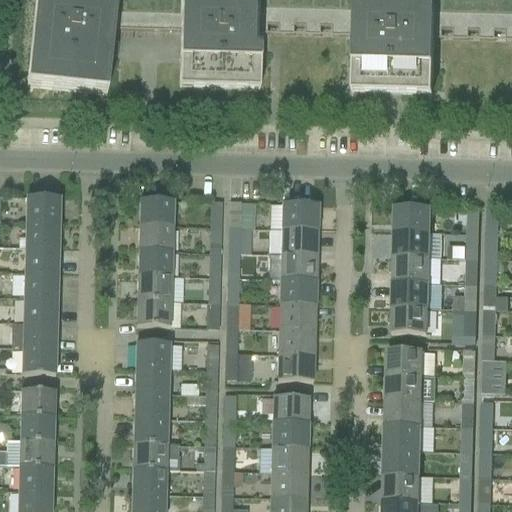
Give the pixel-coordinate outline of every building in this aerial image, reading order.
[(332,39),(353,39),(354,9),(434,10),(433,42),(441,42),(442,34),(453,34),(452,42),(468,43),(468,34),(479,35),(479,43),(494,43),(494,35),(506,35),(505,44),(511,43),(511,0),(62,0),(62,4),(115,10),(112,33),(179,35),(180,4),(260,6),(259,37),(268,37),(268,29),(279,29),(279,37),(294,38),(294,30),(305,30),(305,38),(321,39),(321,30),(332,31),(332,39)] [(106,98),(112,33),(115,10),(62,4),(35,1),(26,89),(106,98)] [(258,93),(259,37),(260,6),(180,4),(179,35),(178,91),(258,93)] [(354,9),(353,39),(351,96),(431,98),(433,42),(434,10),(354,9)] [(58,227),(58,202),(25,201),(24,226),(58,227)] [(171,231),(171,225),(172,205),(138,204),(138,230),(171,231)] [(220,231),(221,206),(209,206),(208,231),(220,231)] [(228,206),(227,233),(239,233),(240,207),(240,206),(239,206),(228,206)] [(316,214),(316,209),(281,208),(280,234),(315,235),(316,214)] [(394,211),(393,237),(428,238),(429,232),(429,212),(394,211)] [(478,239),(479,214),(479,213),(466,213),(466,239),(478,239)] [(497,239),(498,213),(485,213),(485,239),(497,239)] [(18,242),(17,252),(24,252),(57,253),(58,227),(24,226),(24,242),(18,242)] [(170,256),(171,231),(138,230),(137,255),(170,256)] [(220,257),(220,231),(208,231),(208,257),(220,257)] [(227,249),(226,258),(238,258),(250,258),(250,233),(239,233),(227,233),(227,249)] [(268,233),(268,258),(315,260),(315,238),(315,235),(280,234),(268,233)] [(393,258),(393,262),(428,263),(440,263),(440,238),(428,238),(393,237),(393,240),(393,253),(393,258)] [(447,249),(447,263),(453,263),(465,263),(465,264),(477,264),(478,239),(466,239),(465,250),(447,249)] [(496,265),(497,239),(485,239),(484,264),(496,265)] [(57,257),(57,253),(24,252),(23,277),(56,278),(57,257)] [(170,281),(170,256),(137,255),(136,280),(170,281)] [(219,283),(220,257),(208,257),(207,282),(219,283)] [(226,258),(226,278),(238,278),(238,258),(226,258)] [(268,258),(267,283),(279,284),(314,285),(315,264),(315,260),(268,258)] [(388,267),(388,273),(390,276),(392,276),(392,287),(427,288),(439,288),(440,263),(428,263),(393,262),(393,265),(391,265),(388,267)] [(484,264),(483,289),(496,290),(496,276),(503,276),(503,267),(496,266),(496,265),(484,264)] [(465,269),(464,289),(476,289),(477,269),(465,269)] [(56,304),(56,278),(23,277),(22,303),(56,304)] [(169,306),(170,281),(136,280),(136,305),(169,306)] [(218,308),(219,283),(207,282),(206,307),(218,308)] [(226,282),(225,308),(237,308),(237,283),(226,282)] [(313,310),(314,285),(279,284),(278,309),(313,310)] [(392,301),(391,312),(426,313),(440,314),(441,288),(439,288),(427,288),(392,287),(392,290),(392,301)] [(495,315),(496,290),(483,289),(483,314),(495,315)] [(453,300),(452,314),(464,314),(476,315),(476,304),(476,294),(464,294),(464,298),(453,298),(453,300)] [(55,330),(56,304),(22,303),(22,329),(55,330)] [(168,332),(169,306),(136,305),(135,331),(155,332),(168,332)] [(217,334),(218,308),(206,307),(206,332),(206,334),(217,334)] [(236,333),(237,308),(225,308),(224,333),(236,333)] [(313,335),(313,310),(278,309),(278,334),(313,335)] [(426,339),(426,313),(391,312),(391,316),(389,316),(387,318),(387,326),(389,328),(391,328),(391,338),(426,339)] [(464,314),(463,335),(475,335),(476,315),(464,314)] [(483,314),(482,335),(494,335),(495,315),(483,314)] [(54,355),(55,330),(22,329),(21,354),(54,355)] [(224,338),(224,353),(235,353),(236,333),(224,333),(224,338)] [(312,360),(313,335),(278,334),(277,359),(312,360)] [(482,345),(482,360),(494,360),(494,340),(482,340),(482,345)] [(167,374),(168,348),(134,347),(134,367),(134,373),(167,374)] [(216,375),(217,349),(205,349),(205,374),(216,375)] [(54,379),(54,355),(21,354),(20,378),(34,379),(54,379)] [(421,381),(421,355),(386,354),(385,380),(421,381)] [(474,382),(475,357),(475,356),(462,355),(462,382),(474,382)] [(234,385),(235,358),(224,358),(223,384),(234,385)] [(312,363),(312,360),(277,359),(276,385),(311,386),(312,364),(312,363)] [(493,392),(494,365),(481,365),(481,391),(493,392)] [(167,399),(167,374),(134,373),(133,398),(167,399)] [(216,400),(216,375),(205,374),(204,400),(216,400)] [(420,406),(421,381),(385,380),(385,405),(420,406)] [(473,407),(474,382),(462,382),(461,407),(473,407)] [(53,400),(53,395),(20,394),(19,420),(52,421),(53,400)] [(166,424),(167,399),(133,398),(132,423),(166,424)] [(215,425),(216,400),(204,400),(203,425),(215,425)] [(234,426),(234,400),(222,400),(222,426),(234,426)] [(306,408),(306,402),(272,401),(271,427),(306,428),(306,408)] [(419,431),(420,406),(385,405),(384,430),(419,431)] [(480,407),(479,432),(492,433),(492,406),(480,407)] [(472,432),(473,407),(461,407),(460,432),(472,432)] [(52,446),(52,421),(19,420),(19,445),(52,446)] [(165,449),(166,424),(132,423),(132,448),(165,449)] [(214,451),(215,425),(203,425),(202,450),(214,451)] [(221,441),(221,446),(233,446),(234,426),(222,426),(221,441)] [(305,453),(306,428),(271,427),(270,452),(305,453)] [(419,456),(419,431),(384,430),(384,445),(383,455),(419,456)] [(479,456),(479,458),(491,458),(492,433),(479,432),(479,456)] [(460,437),(459,457),(472,457),(472,437),(460,437)] [(5,457),(5,469),(5,470),(17,471),(18,471),(51,471),(52,446),(19,445),(9,445),(5,445),(5,457)] [(132,448),(131,474),(165,474),(177,475),(178,461),(176,461),(176,450),(165,449),(132,448)] [(213,476),(214,451),(202,450),(202,468),(195,468),(195,475),(202,476),(213,476)] [(232,476),(233,451),(221,451),(220,476),(232,476)] [(258,452),(257,477),(270,477),(305,478),(305,453),(270,452),(258,452)] [(418,481),(419,456),(383,455),(383,473),(383,480),(418,481)] [(490,483),(491,458),(479,458),(478,483),(490,483)] [(459,462),(459,482),(471,483),(472,462),(459,462)] [(50,497),(51,471),(18,471),(17,496),(50,497)] [(164,500),(165,474),(131,474),(130,499),(164,500)] [(213,501),(213,476),(202,476),(201,501),(213,501)] [(220,476),(220,496),(232,497),(232,476),(220,476)] [(304,503),(305,478),(270,477),(269,503),(304,503)] [(417,506),(418,481),(383,480),(383,483),(382,501),(382,505),(417,506)] [(478,483),(478,503),(490,503),(490,483),(478,483)] [(458,487),(458,507),(470,508),(471,495),(471,487),(458,487)] [(49,511),(50,497),(17,496),(16,511),(49,511)] [(163,511),(164,500),(130,499),(129,511),(163,511)] [(212,511),(213,501),(201,501),(200,511),(212,511)] [(231,511),(231,502),(220,501),(219,511),(231,511)] [(303,511),(304,503),(269,503),(268,511),(303,511)]
